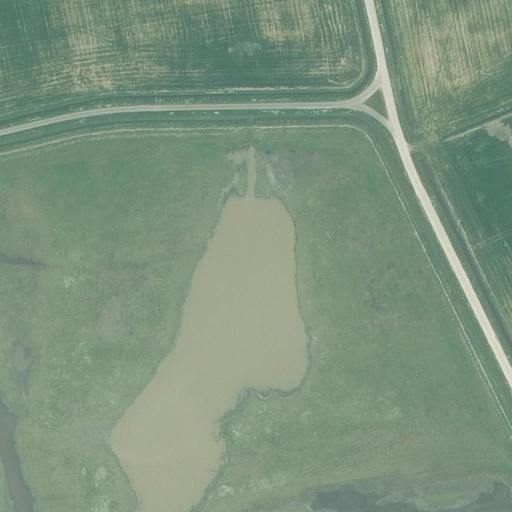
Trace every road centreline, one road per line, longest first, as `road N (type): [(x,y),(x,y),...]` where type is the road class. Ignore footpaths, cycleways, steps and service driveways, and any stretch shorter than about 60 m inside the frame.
road 1 (unclassified): [(0,132),(103,110),(352,103)]
road 2 (unclassified): [(511,380),(396,131)]
